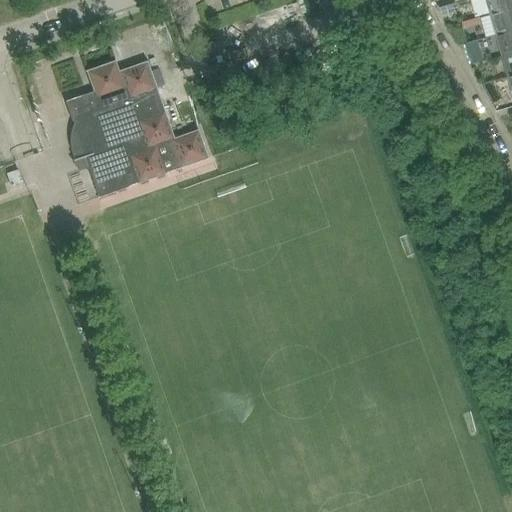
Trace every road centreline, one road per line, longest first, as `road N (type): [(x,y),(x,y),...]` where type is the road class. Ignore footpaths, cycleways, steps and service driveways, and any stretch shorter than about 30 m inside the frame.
road 1 (residential): [(511,183),(405,0)]
road 2 (unclassified): [(0,41),(117,0)]
